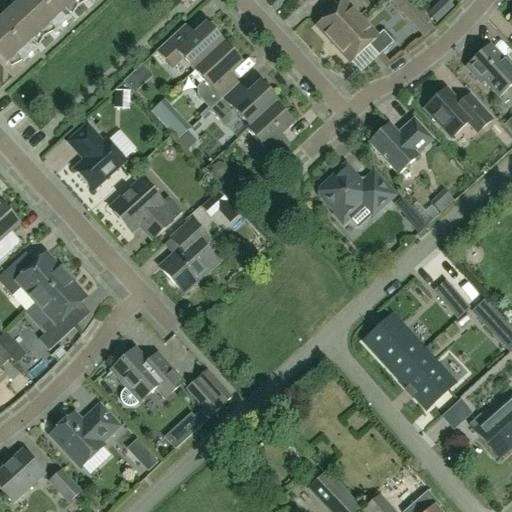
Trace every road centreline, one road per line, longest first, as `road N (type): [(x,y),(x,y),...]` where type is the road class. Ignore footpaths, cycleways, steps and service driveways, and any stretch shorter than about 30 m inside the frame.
road 1 (residential): [(320,338),(511,163)]
road 2 (residential): [(140,511),(320,338)]
road 3 (residential): [(469,511),(320,338)]
road 4 (residential): [(140,293),(0,148)]
road 5 (residential): [(0,433),(45,397),(140,293)]
road 6 (residential): [(348,111),(406,74),(483,0)]
road 7 (residential): [(348,111),(242,0)]
